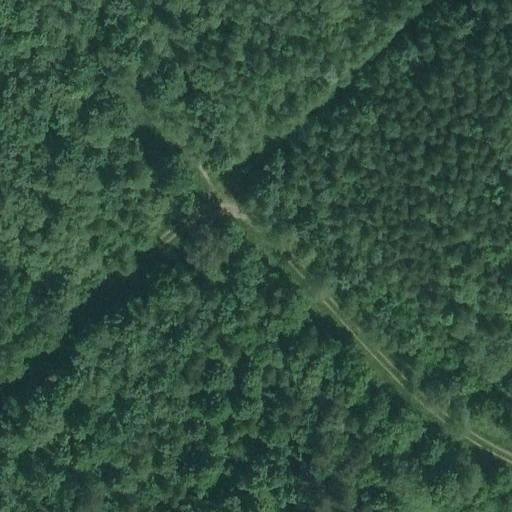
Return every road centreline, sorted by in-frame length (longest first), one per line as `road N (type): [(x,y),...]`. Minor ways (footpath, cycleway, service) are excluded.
road 1 (track): [(511,471),(421,406),(248,218),(211,208),(182,223),(0,388)]
road 2 (track): [(213,187),(430,0)]
